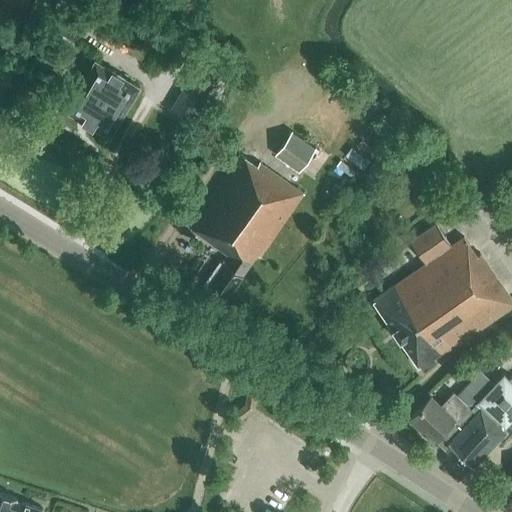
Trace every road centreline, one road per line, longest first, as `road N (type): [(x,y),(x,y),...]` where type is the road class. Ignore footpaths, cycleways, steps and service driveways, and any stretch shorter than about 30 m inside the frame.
road 1 (tertiary): [(362,437),(0,208)]
road 2 (tertiary): [(470,509),(362,437)]
